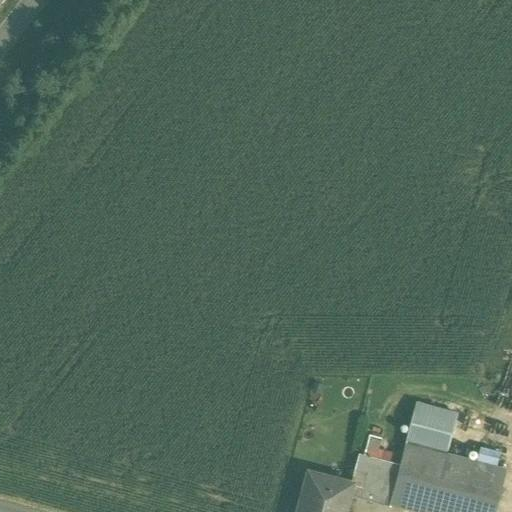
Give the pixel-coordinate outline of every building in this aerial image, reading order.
[(458,414),(418,404),(408,444),(448,455),(458,414)] [(383,438),(371,435),(367,447),(380,450),(383,438)] [(448,455),(408,444),(405,452),(402,464),(394,496),(392,503),(426,511),(495,511),(507,470),(448,455)] [(405,452),(394,449),(390,461),(402,464),(405,452)] [(390,461),(371,456),(372,455),(369,454),(369,456),(360,453),(352,484),(354,484),(352,492),(358,493),(359,487),(394,496),(402,464),(390,461)] [(352,484),(312,473),(301,511),(346,511),(352,492),(354,484),(352,484)]
